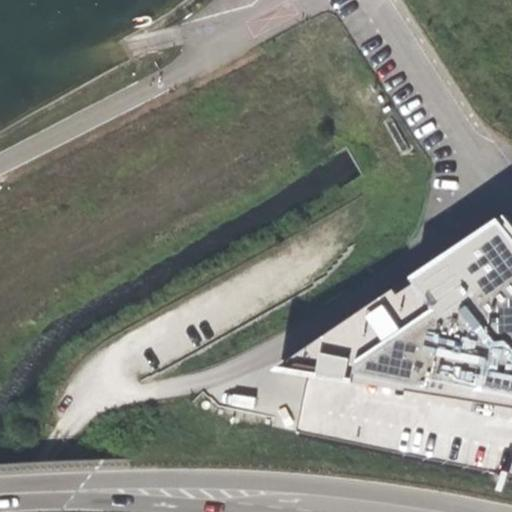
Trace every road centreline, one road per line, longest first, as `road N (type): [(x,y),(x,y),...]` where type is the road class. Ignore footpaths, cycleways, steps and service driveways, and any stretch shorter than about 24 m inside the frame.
road 1 (primary): [(386,511),(81,487),(0,491)]
road 2 (unclassified): [(372,0),(511,193)]
road 3 (track): [(0,162),(169,77)]
